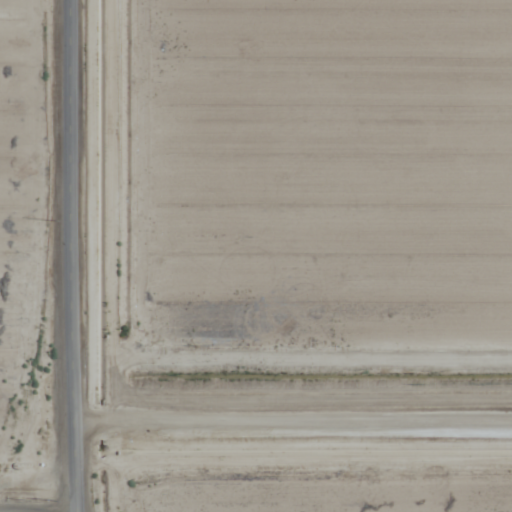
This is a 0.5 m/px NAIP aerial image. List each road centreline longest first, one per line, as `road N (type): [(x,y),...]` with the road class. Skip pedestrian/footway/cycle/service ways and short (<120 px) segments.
road 1 (residential): [(94,511),(93,0)]
road 2 (residential): [(99,486),(134,465),(511,463)]
